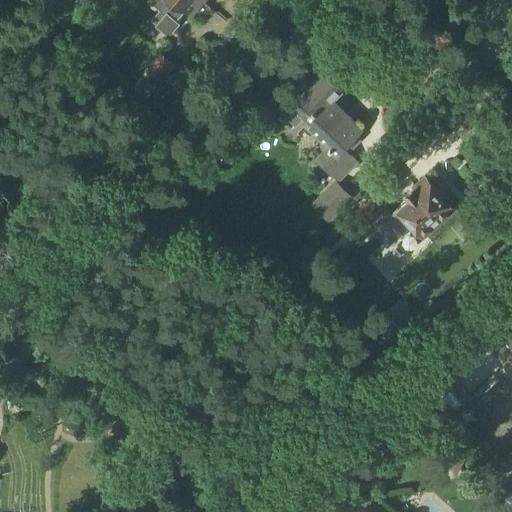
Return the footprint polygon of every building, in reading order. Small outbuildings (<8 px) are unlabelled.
[(151,0),(150,1),(160,9),(151,19),(157,23),(155,24),(169,35),(180,22),(177,19),(185,10),(193,16),(205,3),(201,0),(151,0)] [(159,52),(143,72),(157,84),(173,64),(159,52)] [(361,130),(331,101),(341,90),(325,74),(288,111),(279,120),(292,132),(300,123),(304,119),(331,146),(318,159),(339,179),(357,161),(348,152),(360,140),(355,135),(361,130)] [(423,236),(454,209),(425,177),(407,194),(410,198),(393,213),(379,198),(348,226),(361,241),(373,230),(388,246),(393,242),(394,243),(399,239),(398,238),(412,224),(423,236)] [(328,219),(351,197),(336,182),(313,204),(328,219)] [(137,432),(132,418),(113,425),(119,439),(137,432)] [(452,477),(456,476),(467,453),(465,448),(451,442),(446,444),(436,465),(437,470),(452,477)] [(500,474),(509,482),(511,484),(511,467),(509,464),(500,474)] [(511,511),(511,484),(509,482),(492,500),(504,511),(511,511)] [(388,511),(363,489),(349,504),(357,511),(356,511),(388,511)]
